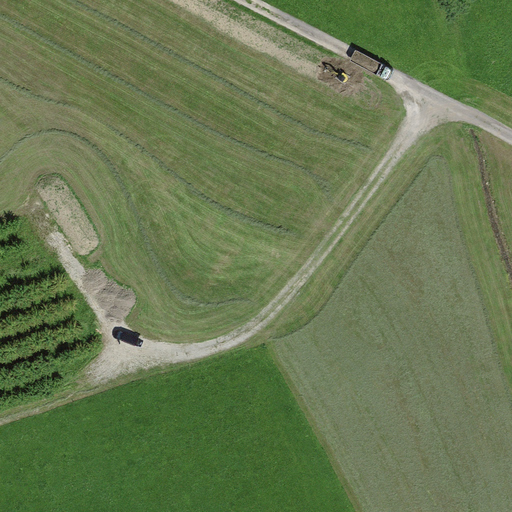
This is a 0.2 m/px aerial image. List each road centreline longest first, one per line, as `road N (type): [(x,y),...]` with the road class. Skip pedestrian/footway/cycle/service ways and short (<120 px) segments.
road 1 (track): [(160,360),(237,338),(305,291),(443,105)]
road 2 (track): [(243,0),(511,141)]
